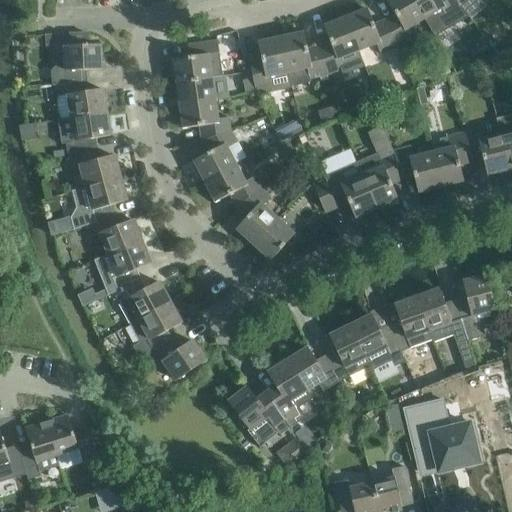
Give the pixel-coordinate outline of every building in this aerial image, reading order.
[(385,0),(394,14),(384,20),(386,25),(397,48),(414,38),(408,29),(424,19),(412,0),(385,0)] [(412,0),(424,19),(434,36),(467,17),(462,9),(455,0),(412,0)] [(455,0),(462,9),(473,0),(455,0)] [(366,9),(345,18),(358,52),(369,47),(376,45),(380,55),(397,48),(386,25),(384,20),(373,24),(366,9)] [(329,42),(318,46),(319,51),(327,75),(340,70),(342,75),(364,67),(362,61),(358,52),(345,18),(323,26),(329,42)] [(303,32),(280,37),(288,73),(291,86),(309,82),(308,79),(327,75),(319,51),(318,46),(306,48),(303,32)] [(56,80),(56,84),(82,81),(81,70),(101,70),(100,45),(88,46),(87,34),(69,34),(69,47),(64,47),(65,62),(60,62),(50,71),(51,81),(56,80)] [(46,45),(54,45),(57,42),(57,36),(46,36),(46,45)] [(250,62),(248,62),(251,72),(252,79),(255,91),(256,95),(291,88),(291,86),(288,73),(280,37),(257,43),(260,60),(250,62)] [(172,60),(175,83),(212,78),(209,59),(219,57),(217,41),(192,44),(194,57),(172,60)] [(493,59),(483,62),(487,75),(496,73),(493,59)] [(215,100),(212,78),(175,83),(179,106),(215,100)] [(252,79),(242,81),(245,93),(255,91),(252,79)] [(83,93),(82,81),(56,84),(58,97),(56,98),(54,99),(53,100),(52,102),(51,104),(50,106),(50,108),(50,110),(51,112),(51,114),(52,115),(54,117),(55,118),(57,119),(59,120),(61,120),(106,113),(102,90),(83,93)] [(204,126),(206,139),(230,131),(228,118),(218,119),(215,100),(179,106),(182,129),(204,126)] [(65,144),(67,155),(92,150),(90,139),(109,136),(106,113),(61,120),(58,120),(61,144),(65,144)] [(283,127),(275,131),(280,141),(288,137),(283,127)] [(479,129),(463,133),(469,158),(481,155),(486,176),(509,170),(500,135),(481,139),(479,129)] [(237,143),(230,131),(206,139),(212,151),(193,161),(203,182),(236,165),(227,148),(237,143)] [(511,131),(500,135),(509,170),(511,169),(511,131)] [(431,152),(440,188),(463,182),(457,160),(469,158),(463,133),(447,137),(449,147),(431,152)] [(410,147),(392,151),(400,175),(412,172),(417,193),(440,188),(431,152),(413,157),(410,147)] [(95,161),(92,150),(67,155),(70,168),(79,166),(85,188),(120,179),(114,156),(95,161)] [(378,153),(356,163),(361,176),(376,210),(397,201),(391,186),(402,181),(400,175),(392,151),(379,156),(378,153)] [(356,163),(323,178),(324,180),(334,204),(334,203),(336,209),(348,204),(354,219),(376,210),(361,176),(356,163)] [(234,192),(241,204),(260,188),(254,177),(245,182),(236,165),(203,182),(214,203),(234,192)] [(73,229),(86,225),(110,217),(107,206),(126,201),(120,179),(85,188),(71,192),(77,209),(69,218),(73,229)] [(334,204),(324,180),(312,185),(322,208),(334,204)] [(235,230),(254,247),(279,220),(263,206),(270,198),(260,188),(241,204),(250,213),(235,230)] [(99,234),(108,255),(141,242),(132,220),(114,228),(110,217),(86,225),(90,237),(99,234)] [(294,234),(279,220),(254,247),(270,261),(294,234)] [(108,255),(94,261),(107,295),(113,292),(136,281),(131,271),(150,264),(141,242),(108,255)] [(467,301),(456,304),(468,342),(486,337),(483,327),(498,322),(485,276),(462,282),(467,301)] [(141,292),(136,281),(113,292),(119,304),(127,299),(138,320),(170,303),(158,282),(141,292)] [(416,297),(432,340),(433,343),(454,336),(457,346),(468,342),(456,304),(445,308),(438,289),(416,297)] [(390,329),(400,352),(410,348),(432,340),(416,297),(394,305),(401,324),(390,329)] [(170,303),(138,320),(129,324),(139,343),(132,346),(140,360),(147,356),(169,342),(163,333),(181,323),(170,303)] [(371,315),(350,326),(366,358),(370,366),(372,371),(391,362),(394,367),(405,362),(400,352),(390,329),(380,333),(371,315)] [(338,354),(328,359),(340,382),(349,377),(370,366),(366,358),(350,326),(329,336),(338,354)] [(500,329),(502,339),(510,338),(507,328),(500,329)] [(175,352),(169,342),(147,356),(154,367),(162,361),(176,381),(205,360),(191,340),(175,352)] [(340,382),(328,359),(317,365),(307,348),(287,361),(306,391),(307,390),(318,384),(323,392),(330,387),(340,382)] [(307,390),(306,391),(287,361),(267,373),(275,386),(265,393),(290,428),(305,417),(299,407),(312,399),(307,390)] [(456,388),(445,390),(451,415),(489,406),(489,405),(483,381),(482,382),(456,388)] [(243,429),(246,426),(249,430),(247,431),(260,448),(278,434),(280,436),(290,428),(265,393),(256,399),(247,388),(227,402),(235,412),(232,415),(243,429)] [(442,399),(404,408),(418,471),(445,465),(446,469),(453,468),(454,469),(463,467),(462,465),(481,461),(481,460),(477,445),(474,446),(473,439),(472,438),(476,438),(472,422),(449,427),(442,399)] [(61,469),(98,457),(90,431),(74,436),(67,416),(46,422),(60,466),(61,469)] [(31,449),(20,453),(25,472),(28,479),(40,475),(39,473),(60,466),(46,422),(25,429),(31,449)] [(0,432),(0,479),(25,472),(17,445),(5,449),(0,432)] [(393,478),(371,483),(377,511),(397,511),(402,511),(401,507),(412,504),(404,466),(391,469),(393,478)] [(377,511),(371,483),(349,488),(348,480),(335,482),(341,511),(377,511)] [(34,500),(24,503),(26,511),(29,511),(37,510),(34,500)]
